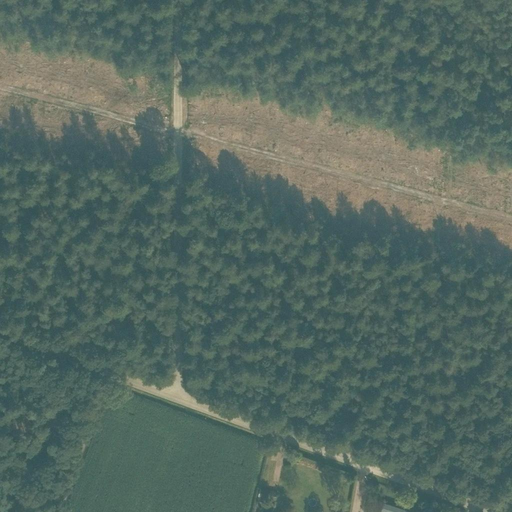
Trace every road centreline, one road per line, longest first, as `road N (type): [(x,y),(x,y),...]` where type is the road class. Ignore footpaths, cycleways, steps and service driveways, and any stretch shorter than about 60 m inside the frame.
road 1 (unclassified): [(179,399),(177,0)]
road 2 (unclassified): [(491,511),(179,399)]
road 3 (unclassified): [(179,399),(0,332)]
road 4 (track): [(109,374),(58,511)]
